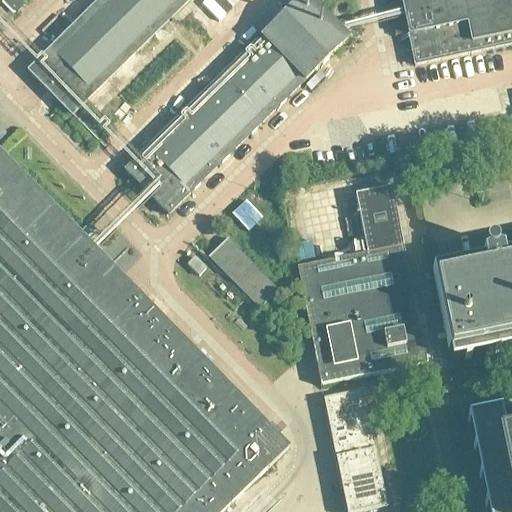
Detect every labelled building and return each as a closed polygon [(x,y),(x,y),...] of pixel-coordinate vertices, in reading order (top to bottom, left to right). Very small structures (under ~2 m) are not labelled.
[(0,0),(0,4),(1,6),(5,2),(18,15),(27,6),(20,0),(0,0)] [(190,0),(102,0),(27,74),(27,75),(70,119),(190,0)] [(168,218),(332,56),(348,42),(335,28),(307,0),(302,0),(147,152),(125,174),(168,218)] [(192,49),(242,0),(205,0),(183,22),(187,26),(179,35),(180,36),(181,35),(192,47),(192,48),(192,49)] [(511,0),(401,0),(415,66),(511,45),(511,0)] [(132,77),(116,89),(128,106),(145,95),(132,77)] [(103,132),(129,116),(116,95),(90,112),(103,132)] [(327,145),(328,157),(379,153),(377,123),(323,126),(325,146),(327,145)] [(0,157),(0,431),(3,434),(0,437),(0,511),(226,511),(288,452),(0,157)] [(426,366),(408,274),(402,242),(401,242),(391,190),(355,197),(368,255),(296,270),(320,388),(426,366)] [(277,294),(228,243),(229,242),(228,241),(208,261),(208,262),(210,260),(260,311),(258,312),(259,313),(279,294),(278,293),(277,294)] [(511,254),(502,256),(502,252),(500,253),(497,251),(497,249),(497,247),(496,246),(495,245),(494,244),(493,244),(491,243),(490,243),(489,244),(487,245),(486,246),(485,247),(484,249),(484,250),(484,251),(485,252),(486,254),(483,256),(482,257),(482,260),(432,271),(450,363),(511,350),(511,254)] [(194,257),(187,266),(199,277),(207,269),(194,257)] [(346,511),(383,511),(387,511),(363,392),(323,401),(346,511)] [(511,511),(511,439),(506,441),(500,412),(467,419),(486,511),(511,511)]
